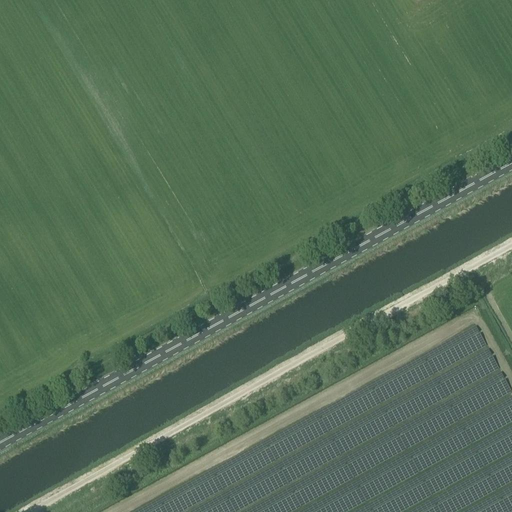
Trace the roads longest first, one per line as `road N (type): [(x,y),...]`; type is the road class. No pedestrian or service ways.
road 1 (primary): [(0,443),(511,163)]
road 2 (unclassified): [(2,511),(511,242)]
